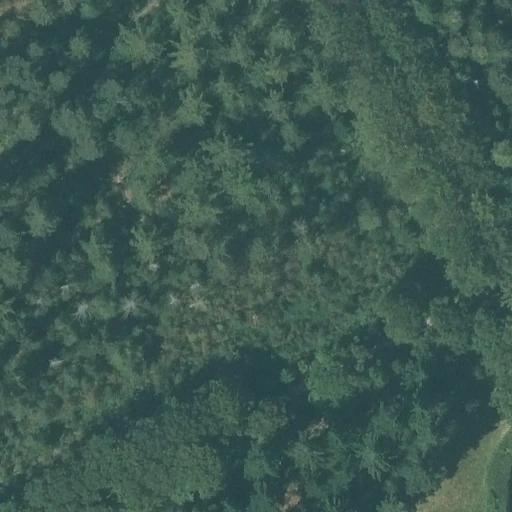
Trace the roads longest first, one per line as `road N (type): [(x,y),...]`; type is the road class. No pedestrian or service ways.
road 1 (track): [(511,271),(73,511)]
road 2 (track): [(351,0),(511,310)]
road 3 (track): [(132,26),(0,18)]
